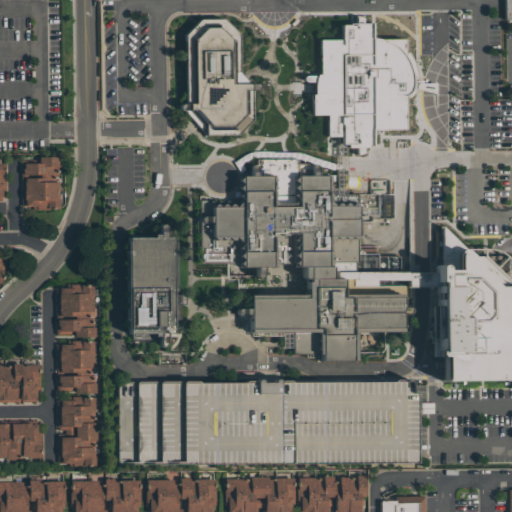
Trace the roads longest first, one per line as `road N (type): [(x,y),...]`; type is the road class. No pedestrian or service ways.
road 1 (residential): [(86,0),(83,193),(55,256),(0,308)]
road 2 (residential): [(50,462),(48,301)]
